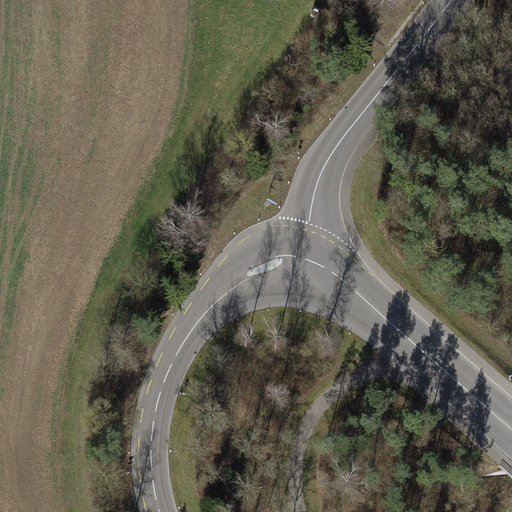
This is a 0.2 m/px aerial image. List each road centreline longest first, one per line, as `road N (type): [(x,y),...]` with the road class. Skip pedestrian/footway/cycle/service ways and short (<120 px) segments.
road 1 (tertiary): [(160,511),(152,445),(165,383),(209,307),(268,231)]
road 2 (tertiary): [(268,231),(511,429)]
road 3 (tertiary): [(453,0),(268,231)]
